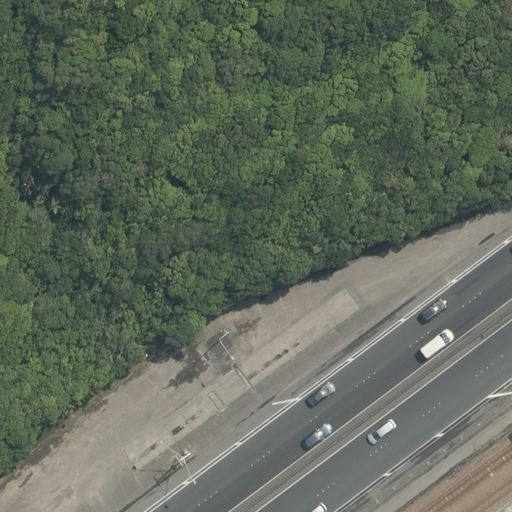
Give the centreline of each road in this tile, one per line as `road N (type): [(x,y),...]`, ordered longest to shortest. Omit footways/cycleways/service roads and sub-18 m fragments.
road 1 (trunk): [(204,511),(511,277)]
road 2 (trunk): [(511,365),(315,511)]
